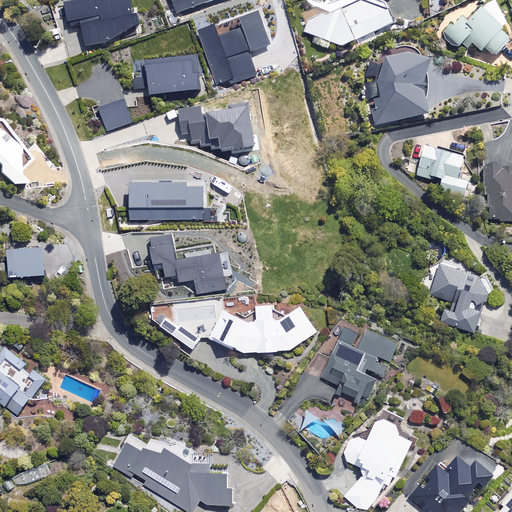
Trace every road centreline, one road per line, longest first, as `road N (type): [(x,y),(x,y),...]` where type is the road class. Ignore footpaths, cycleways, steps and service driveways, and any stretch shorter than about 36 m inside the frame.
road 1 (residential): [(323,511),(307,476),(269,429),(119,331),(91,229)]
road 2 (residential): [(91,229),(64,128),(0,18)]
